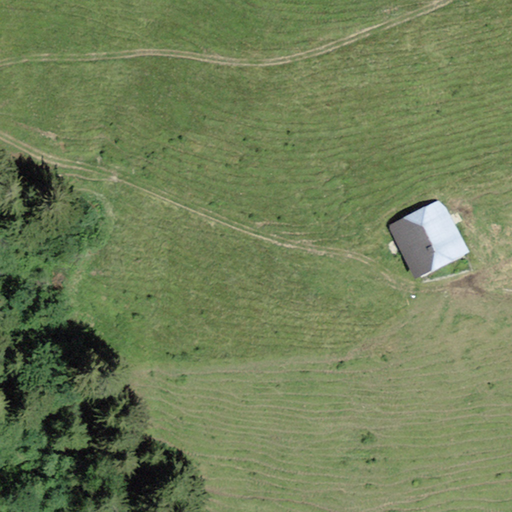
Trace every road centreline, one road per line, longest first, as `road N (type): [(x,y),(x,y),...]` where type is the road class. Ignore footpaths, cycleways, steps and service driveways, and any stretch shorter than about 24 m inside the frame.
road 1 (track): [(0,133),(304,248),(359,255),(418,289),(511,299)]
road 2 (track): [(450,0),(304,56),(246,65),(168,54),(23,54),(0,64)]
